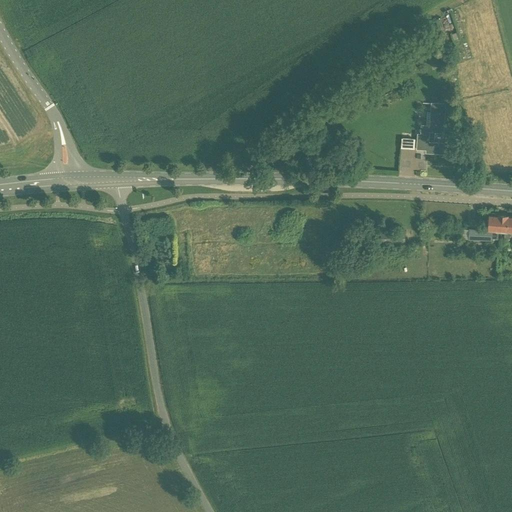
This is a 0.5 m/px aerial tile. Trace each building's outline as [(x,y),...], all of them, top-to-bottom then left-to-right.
[(431,51),(429,45),(424,47),(426,52),(424,53),(427,62),(442,58),(439,49),(431,51)] [(443,132),(445,104),(432,103),(430,126),(421,125),(421,137),(417,137),(416,149),(428,150),(427,153),(451,155),(452,144),(434,142),(434,132),(443,132)] [(399,147),(413,148),(413,137),(400,137),(399,147)] [(501,231),(502,215),(496,215),(495,213),(492,213),(490,214),(489,230),(486,230),(463,229),(463,239),(485,240),(485,238),(491,238),(491,239),(497,239),(498,231),(501,231)] [(502,215),(501,231),(504,232),(504,240),(508,240),(509,232),(511,232),(511,214),(510,214),(508,216),(502,215)] [(405,244),(405,231),(381,231),(380,244),(405,244)]
